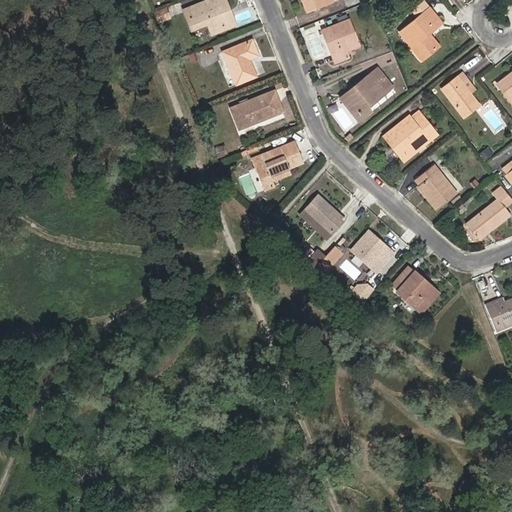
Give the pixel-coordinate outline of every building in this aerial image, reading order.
[(191,30),(207,24),(210,31),(230,23),(220,0),(210,0),(183,10),(191,30)] [(210,31),(212,34),(235,25),(225,0),(220,0),(230,23),(210,31)] [(301,0),(307,12),(336,0),(301,0)] [(438,46),(429,33),(442,23),(430,8),(400,32),(412,47),(416,44),(425,56),(438,46)] [(345,51),(359,46),(348,20),(326,29),(331,43),(328,44),(335,62),(348,57),(345,51)] [(326,29),(323,30),(328,44),(331,43),(326,29)] [(319,58),(329,55),(321,31),(310,34),(319,58)] [(235,84),(256,76),(250,59),(258,56),(252,40),(223,52),(235,84)] [(422,59),(425,56),(416,44),(412,47),(422,59)] [(370,111),(367,107),(390,88),(376,70),(355,87),(358,91),(344,101),(359,120),(370,111)] [(470,93),(477,89),(464,72),(457,77),(470,93)] [(511,72),(507,77),(509,81),(500,87),(511,103),(511,72)] [(463,117),(479,105),(470,93),(457,77),(441,89),(463,117)] [(497,84),(500,87),(509,81),(507,77),(497,84)] [(355,87),(341,98),(344,101),(358,91),(355,87)] [(240,129),(282,112),(274,92),(231,108),(240,129)] [(408,117),(385,136),(391,145),(395,142),(403,153),(424,136),(427,141),(435,134),(417,112),(409,119),(408,117)] [(391,145),(403,160),(427,141),(424,136),(403,153),(395,142),(391,145)] [(288,168),(301,162),(293,142),(252,158),(265,190),(274,187),(272,182),(269,175),(288,168)] [(511,160),(503,168),(507,174),(506,175),(511,183),(511,160)] [(420,185),(417,186),(426,198),(430,195),(438,207),(456,193),(434,165),(416,179),(420,185)] [(272,182),(291,174),(288,168),(269,175),(272,182)] [(466,224),(478,239),(510,214),(506,208),(511,203),(511,199),(501,186),(493,192),(498,199),(466,224)] [(435,209),(438,207),(430,195),(426,198),(435,209)] [(345,220),(318,196),(306,208),(332,233),(345,220)] [(326,238),(332,233),(306,208),(300,214),(326,238)] [(351,250),(377,273),(395,254),(369,230),(351,250)] [(307,262),(314,269),(325,257),(318,251),(307,262)] [(314,269),(322,275),(332,264),(325,257),(314,269)] [(421,313),(436,296),(421,283),(424,279),(414,270),(413,272),(408,267),(393,284),(397,289),(396,290),(421,313)] [(436,296),(439,293),(424,279),(421,283),(436,296)] [(351,296),(363,303),(370,295),(357,288),(351,296)] [(511,324),(511,323),(511,319),(511,318),(511,298),(503,302),(501,298),(486,305),(496,331),(511,324)]
